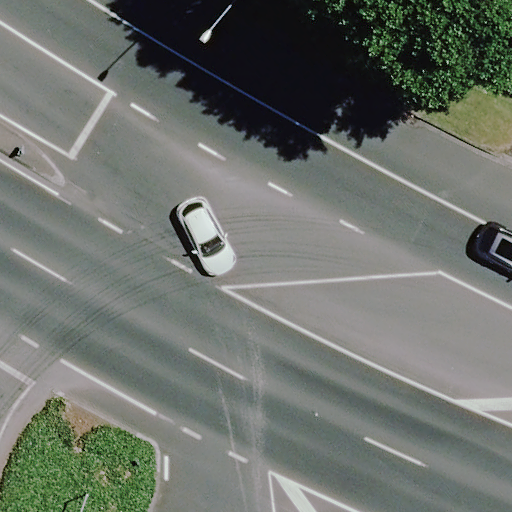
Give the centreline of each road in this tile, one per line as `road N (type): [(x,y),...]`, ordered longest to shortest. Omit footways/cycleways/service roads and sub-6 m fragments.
road 1 (trunk): [(233,159),(511,299)]
road 2 (trunk): [(511,492),(227,374)]
road 3 (trunk): [(0,8),(233,159)]
road 4 (unclassified): [(38,269),(233,159)]
road 5 (trunk): [(227,374),(38,269)]
road 6 (unclassified): [(233,159),(227,374)]
road 7 (unclassified): [(227,374),(223,511)]
